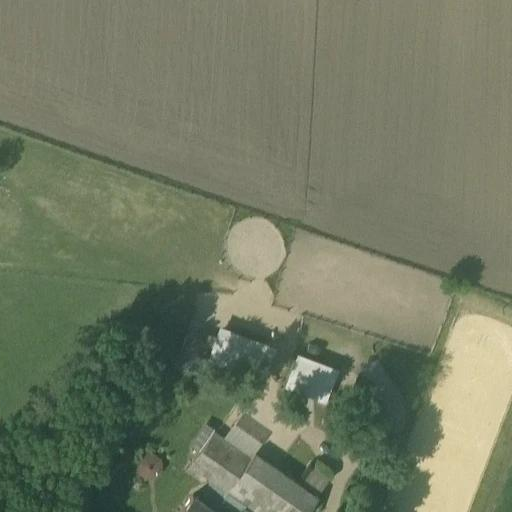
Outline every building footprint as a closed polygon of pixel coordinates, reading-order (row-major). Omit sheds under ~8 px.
[(217,336),(190,326),(175,365),(203,375),(211,353),(260,370),(270,342),(221,324),(217,336)] [(329,401),(341,365),(298,351),(286,386),(329,401)] [(292,479),(254,453),(251,458),(213,431),(190,464),(227,490),(246,503),(254,492),(273,506),(292,479)] [(7,442),(0,450),(0,467),(2,469),(18,451),(7,442)] [(141,476),(163,475),(162,451),(139,453),(141,476)] [(292,479),(273,506),(281,511),(304,511),(316,496),(292,479)] [(214,510),(192,495),(180,511),(240,511),(246,503),(227,490),(214,510)] [(268,511),(273,506),(254,492),(246,503),(258,511),(268,511)]
